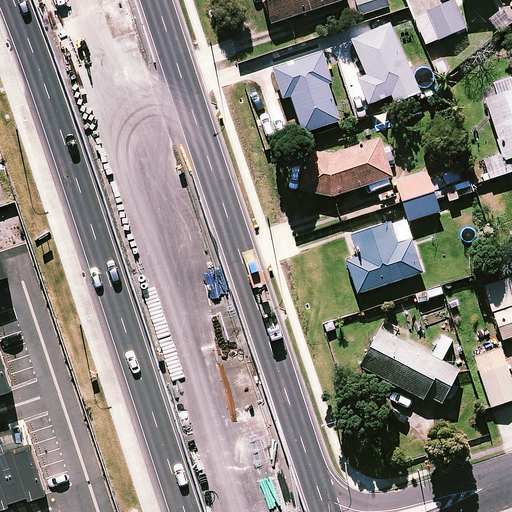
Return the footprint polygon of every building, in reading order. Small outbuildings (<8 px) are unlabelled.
[(262,0),(271,28),(349,3),(348,0),(262,0)] [(361,19),(389,10),(385,0),(354,0),(361,19)] [(464,29),(453,2),(414,20),(425,46),(464,29)] [(288,128),(385,96),(371,56),(334,68),(331,58),(303,67),(312,91),(279,102),(288,128)] [(511,174),(511,90),(509,80),(494,85),(497,97),(485,101),(501,156),(483,162),(489,180),(511,173),(511,174)] [(299,187),(332,194),(393,174),(381,135),(330,151),(307,147),(299,187)] [(428,169),(396,179),(403,199),(434,188),(428,169)] [(434,188),(403,199),(409,219),(441,209),(434,188)] [(478,199),(466,202),(471,226),(484,224),(478,199)] [(346,258),(357,292),(423,269),(412,236),(399,240),(391,218),(350,232),(358,254),(346,258)] [(0,278),(13,274),(0,232),(0,278)] [(511,305),(511,277),(483,287),(492,313),(511,305)] [(441,286),(414,295),(418,306),(444,298),(441,286)] [(511,312),(494,318),(501,341),(511,337),(511,312)] [(442,401),(460,367),(381,325),(360,364),(424,397),(426,392),(442,401)] [(22,385),(6,337),(0,339),(0,388),(3,387),(4,391),(22,385)] [(511,401),(511,387),(500,350),(474,358),(490,408),(511,401)] [(57,490),(41,442),(26,447),(25,442),(0,450),(0,452),(1,455),(0,455),(0,507),(18,502),(17,499),(37,492),(39,496),(57,490)]
